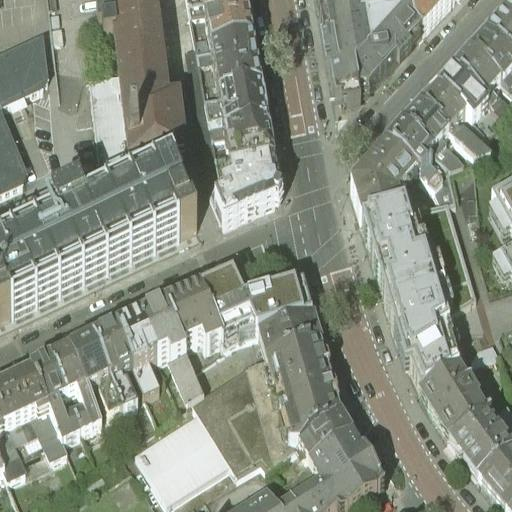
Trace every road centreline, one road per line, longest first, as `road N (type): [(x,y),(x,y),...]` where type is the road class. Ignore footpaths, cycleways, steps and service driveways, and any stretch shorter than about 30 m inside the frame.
road 1 (residential): [(0,352),(317,224)]
road 2 (tertiary): [(317,224),(372,381),(448,511)]
road 3 (residential): [(308,171),(354,147),(490,0)]
road 4 (tertiary): [(277,0),(308,171)]
